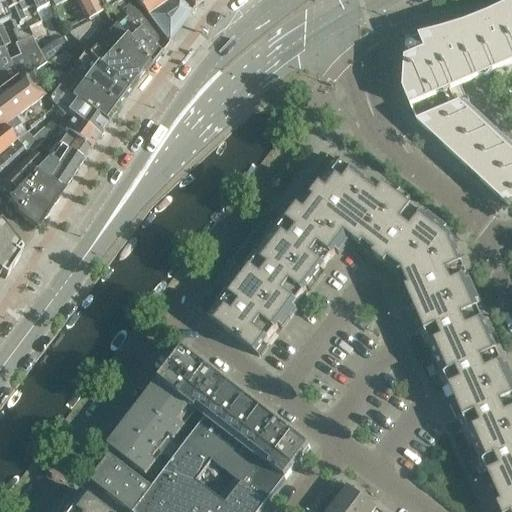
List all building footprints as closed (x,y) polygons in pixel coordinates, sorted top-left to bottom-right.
[(11,0),(0,0),(4,8),(7,12),(16,8),(11,0)] [(12,0),(17,8),(7,12),(12,20),(14,19),(16,25),(14,26),(19,35),(28,30),(40,23),(33,9),(28,0),(12,0)] [(30,0),(31,0),(29,1),(36,14),(47,8),(43,0),(30,0)] [(74,0),(86,20),(104,12),(97,0),(74,0)] [(98,0),(105,12),(122,1),(121,0),(98,0)] [(125,0),(117,5),(138,31),(141,28),(161,53),(168,44),(148,16),(135,0),(125,0)] [(135,0),(148,16),(172,0),(135,0)] [(172,0),(148,16),(168,44),(193,12),(182,0),(172,0)] [(182,0),(193,12),(201,0),(182,0)] [(406,60),(404,91),(417,123),(461,104),(462,104),(463,103),(462,101),(463,100),(465,98),(467,98),(463,88),(469,85),(511,65),(511,4),(508,7),(493,14),(480,20),(460,27),(445,31),(420,38),(407,41),(406,60)] [(90,52),(102,63),(132,91),(150,67),(127,40),(115,25),(107,34),(99,27),(103,23),(95,16),(89,19),(67,31),(70,36),(90,52)] [(1,26),(0,26),(0,39),(3,46),(9,43),(1,26)] [(138,31),(127,40),(150,67),(161,53),(141,28),(138,31)] [(26,50),(9,61),(18,82),(26,77),(47,64),(46,63),(35,44),(28,30),(19,35),(26,50)] [(71,39),(66,32),(57,37),(62,45),(71,39)] [(46,63),(64,52),(57,42),(40,53),(46,63)] [(0,130),(12,121),(14,122),(45,99),(26,77),(18,82),(9,61),(3,48),(0,49),(0,130)] [(64,52),(46,63),(47,64),(64,69),(71,58),(64,52)] [(73,71),(80,77),(84,81),(121,106),(132,91),(102,63),(90,52),(87,56),(84,53),(77,64),(73,71)] [(80,77),(68,94),(68,95),(58,88),(48,102),(62,118),(66,113),(75,102),(107,125),(121,106),(84,81),(80,77)] [(12,121),(0,130),(0,156),(15,143),(53,109),(45,99),(14,122),(12,121)] [(75,102),(66,113),(73,119),(72,119),(98,139),(107,125),(75,102)] [(511,152),(461,104),(417,123),(508,207),(511,205),(511,152)] [(64,131),(67,133),(90,150),(98,139),(72,119),(64,131)] [(18,144),(0,159),(0,180),(27,156),(51,134),(45,127),(22,149),(18,144)] [(68,153),(67,154),(81,164),(90,150),(67,133),(58,146),(68,153)] [(27,156),(0,180),(0,187),(9,200),(20,189),(36,174),(44,166),(31,153),(27,156)] [(56,170),(48,182),(62,192),(81,164),(67,154),(62,161),(53,153),(46,161),(47,163),(56,170)] [(321,185),(302,210),(345,241),(348,238),(360,247),(394,202),(382,192),(386,186),(385,185),(380,193),(371,187),(372,186),(352,172),(339,162),(321,185)] [(36,174),(20,189),(50,211),(51,208),(55,207),(58,203),(57,199),(62,192),(48,182),(56,170),(47,163),(36,174)] [(20,189),(9,200),(25,221),(37,229),(42,221),(45,221),(48,217),(47,214),(50,211),(20,189)] [(394,202),(360,247),(386,266),(390,261),(407,280),(409,286),(462,263),(459,257),(450,238),(446,235),(448,232),(447,231),(445,234),(435,227),(437,225),(436,224),(435,226),(426,220),(428,217),(425,220),(407,206),(409,203),(408,203),(406,205),(398,199),(400,197),(399,196),(394,202)] [(295,205),(266,243),(315,281),(343,245),(345,247),(346,245),(344,243),(345,241),(302,210),(295,205)] [(0,276),(5,279),(19,257),(18,256),(21,251),(0,223),(0,276)] [(266,243),(237,280),(287,318),(315,281),(266,243)] [(462,263),(409,286),(415,298),(412,300),(420,318),(474,294),(474,293),(471,295),(467,285),(471,284),(470,282),(467,284),(464,279),(468,277),(462,263)] [(237,280),(208,318),(260,359),(261,357),(258,355),(287,318),(237,280)] [(474,294),(420,318),(438,360),(493,336),(490,337),(486,327),(489,326),(489,325),(485,326),(476,305),(479,304),(479,303),(476,304),(472,296),(475,294),(474,294)] [(493,336),(438,360),(457,404),(511,379),(511,378),(509,380),(505,371),(509,369),(508,368),(505,370),(496,349),(499,348),(498,347),(495,348),(491,338),(494,337),(493,336)] [(261,511),(310,448),(183,351),(159,383),(197,412),(206,419),(153,489),(110,456),(91,482),(130,511),(261,511)] [(511,379),(457,404),(476,447),(511,431),(511,385),(510,382),(511,380),(511,379)] [(159,383),(109,448),(146,476),(162,455),(163,456),(197,412),(159,383)] [(511,431),(476,447),(494,490),(511,481),(511,431)] [(511,511),(511,481),(494,490),(503,511),(511,511)] [(349,487),(337,503),(348,511),(374,511),(376,509),(349,487)] [(109,511),(85,494),(71,511),(109,511)] [(348,511),(337,503),(329,511),(348,511)]
